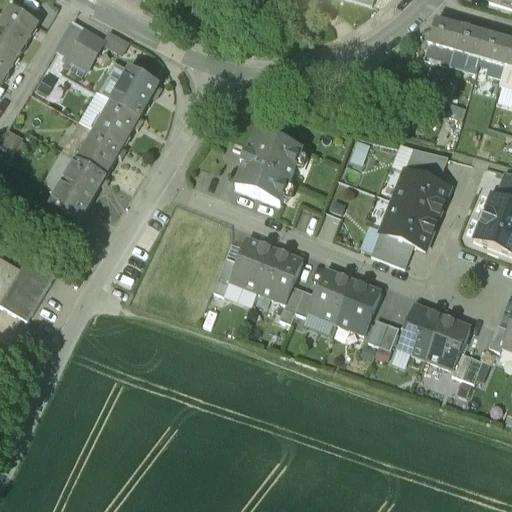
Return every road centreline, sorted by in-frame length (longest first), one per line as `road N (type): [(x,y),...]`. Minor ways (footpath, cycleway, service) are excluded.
road 1 (track): [(88,304),(511,443)]
road 2 (residential): [(157,187),(88,304),(0,486)]
road 3 (residential): [(157,187),(430,293)]
road 4 (residential): [(425,4),(346,57),(302,74),(219,71)]
road 5 (residential): [(219,71),(76,0)]
road 6 (residential): [(71,0),(0,126)]
road 7 (residential): [(219,71),(157,187)]
